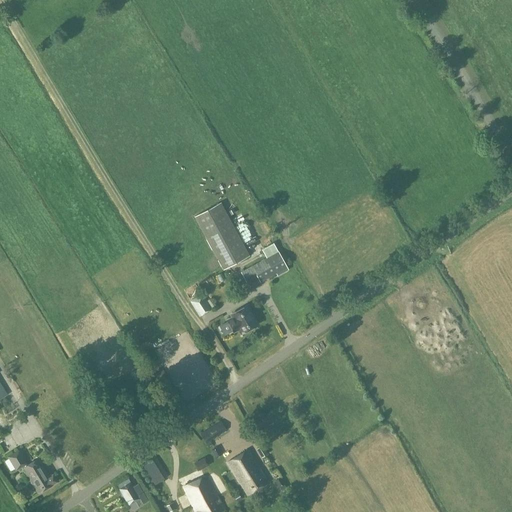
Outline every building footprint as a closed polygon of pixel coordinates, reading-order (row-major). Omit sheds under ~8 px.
[(250,256),(221,202),(194,217),(223,271),(250,256)] [(261,283),(287,268),(285,263),(288,261),(284,254),(281,256),(278,251),(241,273),(246,283),(257,277),(261,283)] [(190,302),(200,317),(212,310),(203,295),(190,302)] [(241,330),(242,334),(257,326),(247,306),(232,314),(234,318),(226,322),(233,334),(241,330)] [(165,393),(174,388),(166,375),(158,380),(165,393)] [(7,385),(5,386),(14,402),(22,398),(12,379),(5,382),(7,385)] [(212,445),(210,441),(221,434),(216,425),(194,439),(199,448),(206,443),(208,447),(212,445)] [(222,456),(217,446),(210,450),(215,459),(222,456)] [(256,449),(262,458),(267,455),(262,446),(256,449)] [(248,495),(268,483),(248,449),(227,462),(248,495)] [(8,457),(16,471),(27,464),(19,451),(8,457)] [(197,455),(193,460),(199,464),(203,459),(197,455)] [(155,458),(142,466),(155,487),(168,478),(155,458)] [(22,469),(24,472),(38,494),(57,482),(53,475),(49,477),(41,464),(40,462),(38,459),(22,469)] [(195,465),(197,470),(207,465),(205,460),(195,465)] [(221,511),(225,510),(205,476),(183,487),(195,511),(221,511)] [(141,499),(131,483),(119,490),(129,506),(135,502),(138,507),(143,505),(140,499),(141,499)]
